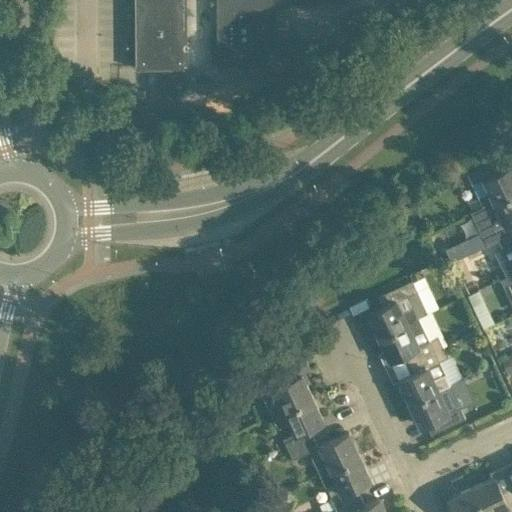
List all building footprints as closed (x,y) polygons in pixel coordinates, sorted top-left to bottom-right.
[(217,0),(218,66),(289,65),(288,28),(276,28),(276,0),(136,0),(137,3),(135,3),(135,4),(137,4),(137,34),(135,34),(135,35),(137,35),(138,65),(135,65),(135,67),(187,66),(186,0),(217,0)] [(137,84),(128,84),(128,109),(144,108),(144,100),(145,100),(145,88),(137,88),(137,84)] [(484,205),(511,191),(511,164),(497,170),(493,160),(467,172),(472,182),(485,177),(490,189),(479,194),(484,205)] [(499,238),(511,232),(511,191),(484,205),(494,228),(483,232),(488,243),(499,238)] [(467,200),(472,211),(483,206),(478,195),(467,200)] [(415,202),(406,206),(410,215),(419,211),(415,202)] [(510,262),(511,265),(511,232),(499,238),(504,249),(510,262)] [(463,254),(467,252),(462,241),(452,246),(457,257),(463,254)] [(457,257),(452,259),(457,270),(468,265),(463,254),(457,257)] [(419,317),(432,311),(432,310),(429,312),(418,289),(412,278),(378,294),(383,304),(368,311),(380,335),(419,317)] [(479,288),(468,293),(472,302),(483,297),(479,288)] [(409,361),(443,345),(438,334),(429,338),(419,317),(380,335),(390,357),(404,350),(409,361)] [(469,334),(469,338),(473,341),(477,338),(477,337),(482,334),(480,328),(474,331),(473,331),(469,334)] [(451,382),(447,372),(441,359),(448,356),(443,345),(409,361),(413,370),(399,377),(410,401),(451,382)] [(511,354),(502,360),(508,373),(511,370),(511,354)] [(269,403),(274,414),(313,396),(301,372),(299,373),(294,363),(257,380),(263,393),(269,403)] [(241,380),(230,385),(236,398),(247,393),(241,380)] [(451,382),(410,401),(421,423),(426,421),(431,432),(465,416),(461,405),(450,410),(444,397),(456,392),(451,382)] [(284,437),(289,447),(313,435),(309,425),(323,418),(313,396),(274,414),(278,424),(289,419),(295,431),(284,437)] [(293,457),(310,449),(321,473),(360,455),(349,431),(318,445),(313,435),(289,447),(293,457)] [(325,483),(331,496),(332,497),(336,505),(336,506),(361,495),(356,484),(370,477),(360,455),(321,473),(325,483)] [(495,475),(472,485),(484,511),(511,511),(511,484),(501,489),(495,475)] [(484,511),(472,485),(448,496),(455,511),(484,511)] [(386,511),(379,497),(365,504),(361,495),(336,506),(338,511),(386,511)] [(323,511),(335,506),(336,505),(332,497),(319,503),(323,511)]
